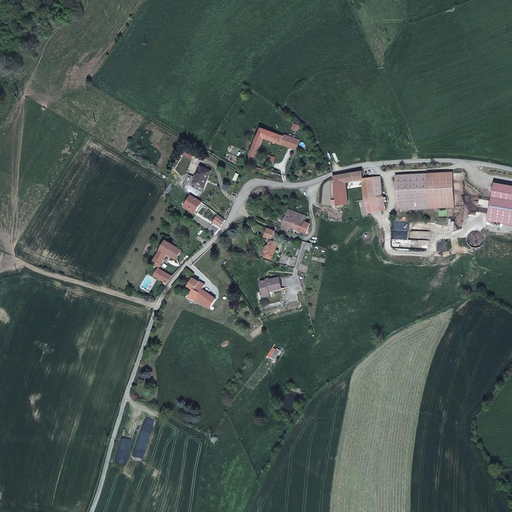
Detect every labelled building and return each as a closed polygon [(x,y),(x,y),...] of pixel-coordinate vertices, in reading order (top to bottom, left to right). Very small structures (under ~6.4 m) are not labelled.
[(256,157),(264,138),(282,144),(285,137),(261,128),(251,155),(256,157)] [(296,150),(300,140),(285,135),(285,137),(282,144),(296,150)] [(187,149),(184,155),(191,159),(195,153),(187,149)] [(204,188),(211,171),(201,167),(198,176),(197,178),(194,184),(204,188)] [(346,183),(346,182),(347,182),(362,180),(364,179),(364,178),(363,171),(358,172),(334,176),(337,200),(338,205),(349,203),(346,183)] [(455,207),(453,173),(396,176),(398,210),(455,207)] [(187,191),(193,176),(189,175),(184,189),(187,191)] [(382,196),(380,176),(372,177),(374,198),(382,196)] [(374,198),(372,177),(364,178),(364,179),(362,180),(365,200),(374,198)] [(192,212),(200,201),(191,195),(184,207),(192,212)] [(384,196),(382,196),(374,198),(365,200),(368,211),(386,207),(384,196)] [(195,214),(202,202),(200,201),(192,212),(195,214)] [(306,222),(308,217),(289,209),(285,217),(282,226),(283,226),(282,229),(288,232),(290,226),(302,231),(306,222)] [(222,225),(225,220),(219,215),(213,222),(220,227),(222,225)] [(308,234),(310,224),(306,222),(302,231),(308,234)] [(275,232),(275,231),(268,228),(265,237),(269,238),(272,239),(275,232)] [(278,242),(281,235),(275,232),(272,239),(272,241),(278,242)] [(272,241),(272,239),(269,238),(264,244),(267,245),(267,246),(269,247),(271,240),(272,241)] [(273,259),(279,242),(278,242),(272,241),(271,240),(269,247),(267,246),(265,252),(267,252),(265,256),(273,259)] [(177,259),(182,250),(166,241),(161,249),(168,254),(177,259)] [(161,265),(168,254),(161,249),(155,261),(161,265)] [(168,283),(173,276),(159,268),(154,275),(164,281),(168,283)] [(217,299),(211,294),(203,289),(206,285),(200,282),(193,278),(188,286),(194,290),(189,297),(195,300),(200,303),(201,301),(204,303),(205,302),(210,306),(211,306),(217,299)] [(280,279),(280,278),(260,282),(263,294),(270,293),(269,291),(282,288),(280,279)] [(276,350),(273,347),(270,353),(268,355),(271,358),(276,350)] [(274,360),(280,352),(276,350),(271,358),(274,360)]
